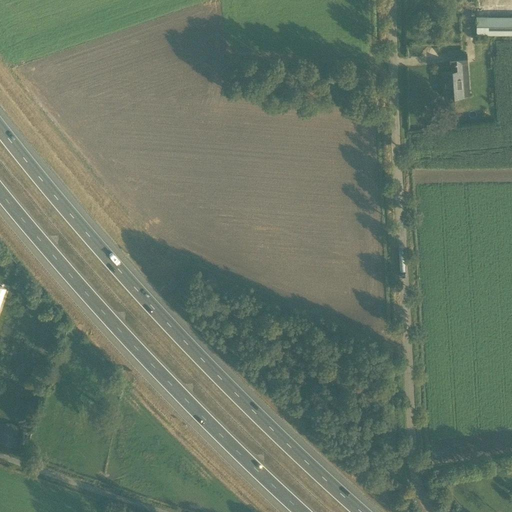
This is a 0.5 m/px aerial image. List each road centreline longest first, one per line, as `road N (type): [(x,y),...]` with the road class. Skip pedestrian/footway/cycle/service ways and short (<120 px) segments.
road 1 (motorway): [(375,511),(296,442),(0,110)]
road 2 (unclassified): [(432,511),(411,429),(392,0)]
road 3 (motorway): [(0,179),(110,312),(307,511)]
road 4 (unclassified): [(159,511),(0,459)]
